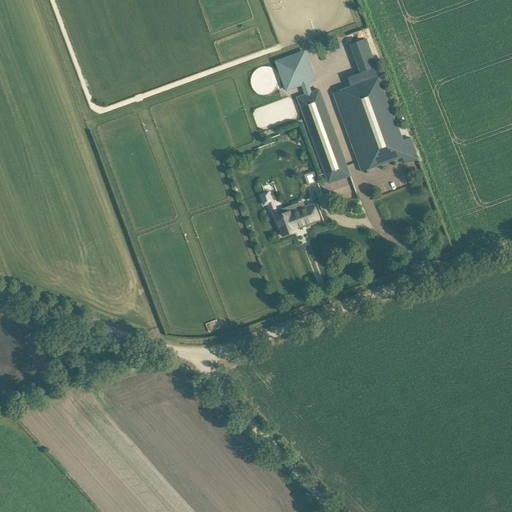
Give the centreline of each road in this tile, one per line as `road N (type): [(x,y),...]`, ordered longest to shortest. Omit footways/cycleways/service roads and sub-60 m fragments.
road 1 (unclassified): [(511,245),(207,353)]
road 2 (unclassified): [(207,353),(162,346),(0,288)]
road 3 (unclassified): [(337,511),(206,363),(207,353)]
